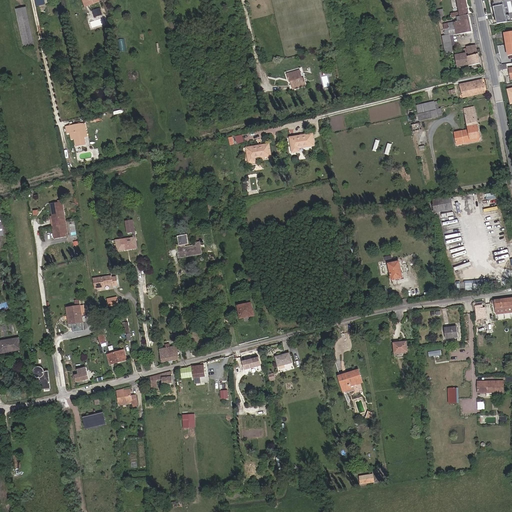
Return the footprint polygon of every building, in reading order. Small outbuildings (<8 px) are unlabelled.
[(457,18),(468,15),(465,0),(457,0),(459,13),(450,15),(451,19),(457,18)] [(504,0),(491,0),(492,4),(491,4),(493,14),(494,14),(495,19),(504,17),(501,3),(505,2),(504,0)] [(98,15),(96,9),(89,11),(91,17),(98,15)] [(435,11),(437,21),(444,19),(442,9),(435,11)] [(32,56),(22,13),(13,15),(23,58),(32,56)] [(472,32),(468,15),(457,18),(458,22),(443,26),(444,31),(445,31),(447,37),(472,32)] [(504,17),(495,19),(496,25),(509,23),(508,17),(504,17)] [(511,33),(503,35),(505,46),(511,44),(511,33)] [(466,48),(465,44),(454,46),(458,68),(468,66),(468,67),(480,64),(478,55),(477,55),(475,46),(466,48)] [(288,75),(289,79),(291,78),(292,82),(295,90),(307,86),(306,81),(304,82),(303,78),(301,72),(288,75)] [(482,81),(463,85),(465,95),(484,91),(482,81)] [(435,110),(433,103),(416,107),(417,114),(413,115),(415,122),(442,116),(440,109),(435,110)] [(465,116),(468,131),(469,134),(461,135),(461,133),(454,134),(457,146),(464,145),(463,142),(479,139),(473,111),(466,112),(466,116),(465,116)] [(85,138),(81,124),(69,127),(70,134),(74,133),(76,140),(77,146),(86,144),(85,138)] [(421,131),(419,124),(410,126),(412,133),(421,131)] [(293,151),(300,150),(299,147),(314,144),(312,132),(290,136),(293,151)] [(243,134),(229,137),(231,145),(244,142),(243,134)] [(390,155),(393,144),(388,143),(385,153),(390,155)] [(256,158),(271,155),(269,144),(247,148),(250,163),(257,161),(256,158)] [(451,198),(449,199),(449,203),(436,204),(436,208),(433,209),(434,214),(453,211),(451,198)] [(432,201),(433,209),(436,208),(436,204),(449,203),(449,199),(432,201)] [(62,202),(50,204),(52,218),(53,223),(51,223),(52,228),(61,226),(60,222),(65,221),(62,202)] [(66,226),(65,221),(60,222),(61,226),(52,228),(54,239),(65,238),(64,232),(63,227),(66,226)] [(133,240),(121,241),(122,249),(128,248),(129,252),(137,250),(133,223),(125,224),(127,236),(132,235),(133,240)] [(179,250),(177,250),(180,261),(202,256),(201,247),(186,250),(186,248),(189,247),(188,238),(177,240),(179,250)] [(122,249),(121,241),(113,243),(114,247),(116,247),(116,250),(122,249)] [(397,263),(386,265),(390,281),(400,279),(397,263)] [(94,278),(96,288),(104,286),(104,284),(112,283),(113,285),(118,284),(117,276),(112,277),(112,275),(94,278)] [(108,299),(110,306),(120,304),(118,297),(108,299)] [(511,313),(511,298),(492,301),(492,304),(494,304),(496,315),(511,313)] [(252,315),(249,302),(236,305),(238,318),(252,315)] [(81,322),(82,322),(79,306),(69,307),(71,323),(72,323),(81,322)] [(73,332),(82,330),(81,322),(72,323),(73,332)] [(458,340),(456,329),(445,331),(446,341),(458,340)] [(17,333),(0,336),(0,348),(19,345),(17,333)] [(406,342),(393,343),(394,353),(407,352),(406,342)] [(162,362),(180,359),(178,347),(160,350),(162,362)] [(110,353),(112,363),(127,360),(125,350),(110,353)] [(290,353),(276,357),(279,366),(293,362),(290,353)] [(262,366),(259,357),(243,362),(245,371),(262,366)] [(193,366),(182,369),(183,374),(187,374),(188,376),(194,375),(195,378),(205,377),(204,366),(204,363),(201,364),(201,366),(194,367),(193,366)] [(33,366),(32,367),(31,370),(32,372),(33,374),(34,375),(35,376),(38,376),(39,389),(48,388),(47,369),(43,369),(42,367),(41,366),(38,365),(35,364),(33,366)] [(79,374),(76,375),(75,375),(76,381),(89,377),(86,367),(77,369),(78,372),(79,374)] [(338,376),(343,394),(351,392),(348,384),(360,381),(356,370),(338,376)] [(172,372),(151,377),(152,386),(158,385),(158,381),(163,380),(164,384),(173,383),(172,372)] [(476,393),(487,393),(493,393),(504,393),(504,382),(476,382),(476,393)] [(459,387),(448,387),(448,403),(459,403),(459,387)] [(131,395),(130,391),(125,392),(124,388),(116,390),(120,403),(132,400),(133,405),(138,404),(136,394),(131,395)] [(106,423),(103,412),(97,414),(94,415),(94,414),(83,417),(86,427),(91,426),(90,424),(100,422),(101,424),(106,423)] [(194,413),(182,414),(183,428),(196,427),(194,413)] [(372,484),(371,476),(358,478),(359,486),(372,484)]
